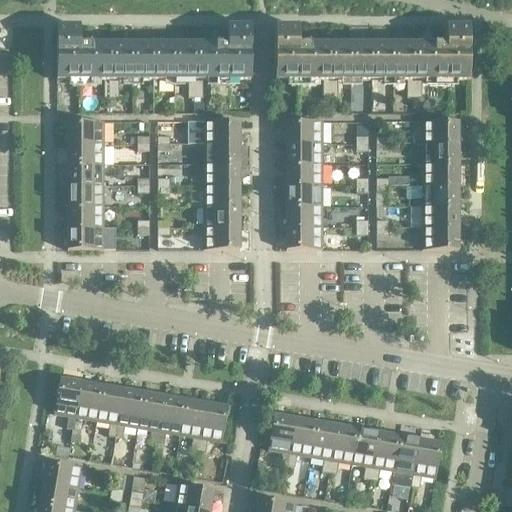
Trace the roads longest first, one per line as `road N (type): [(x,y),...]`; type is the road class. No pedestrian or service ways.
road 1 (residential): [(494,382),(0,293)]
road 2 (residential): [(469,511),(494,382)]
